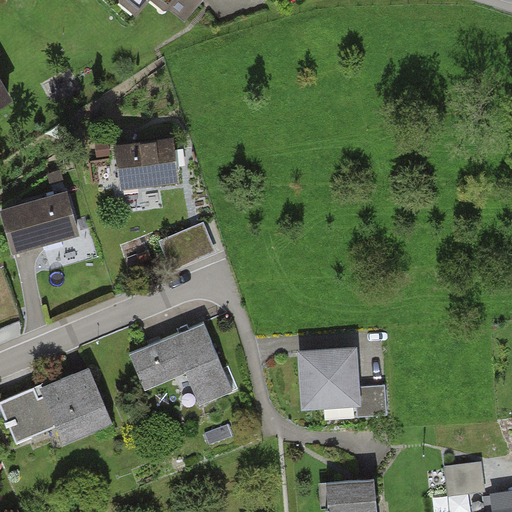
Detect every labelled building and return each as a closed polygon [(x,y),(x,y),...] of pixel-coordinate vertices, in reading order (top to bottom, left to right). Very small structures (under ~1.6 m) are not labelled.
[(111,0),(129,14),(140,0),(148,0),(181,26),(202,0),(111,0)] [(0,101),(8,97),(0,83),(0,101)] [(176,187),(174,144),(110,148),(113,191),(176,187)] [(81,231),(70,195),(0,215),(0,235),(5,253),(81,231)] [(207,219),(164,236),(175,264),(219,247),(207,219)] [(199,326),(130,355),(145,390),(181,375),(195,408),(228,394),(199,326)] [(367,396),(355,397),(352,348),(293,351),(296,409),(325,407),(327,423),(387,417),(384,386),(367,387),(367,396)] [(86,370),(0,400),(0,413),(10,442),(54,427),(61,447),(107,430),(86,370)] [(479,491),(476,467),(432,473),(434,491),(452,489),(455,511),(470,511),(468,492),(479,491)] [(378,511),(376,479),(320,484),(322,511),(378,511)] [(511,511),(511,494),(486,498),(487,511),(511,511)]
